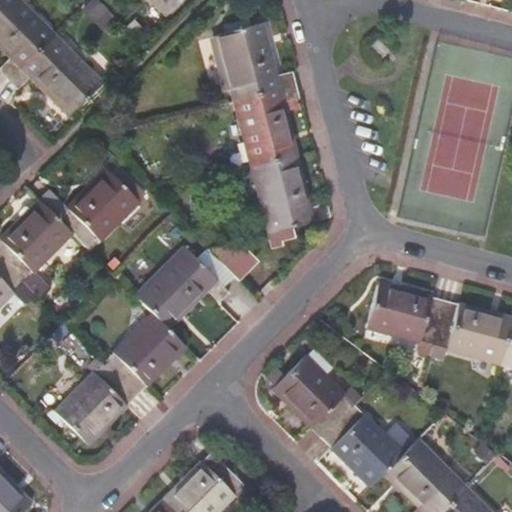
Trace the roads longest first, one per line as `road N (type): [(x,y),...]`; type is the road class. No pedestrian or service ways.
road 1 (residential): [(303,0),(363,229)]
road 2 (residential): [(363,229),(209,382)]
road 3 (residential): [(209,382),(89,501)]
road 4 (residential): [(209,382),(322,495)]
road 5 (residential): [(363,229),(511,267)]
road 6 (residential): [(511,34),(374,0)]
road 7 (residential): [(89,501),(0,414)]
